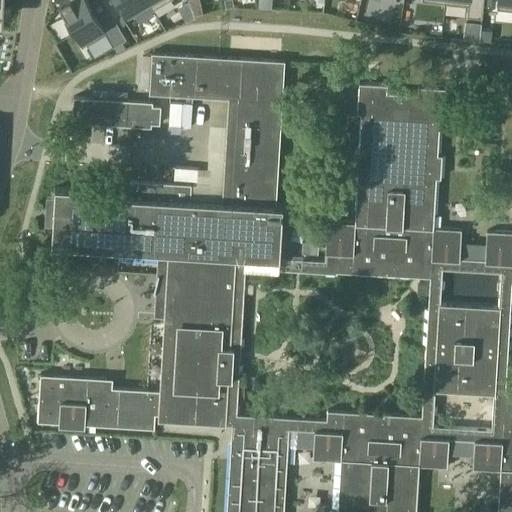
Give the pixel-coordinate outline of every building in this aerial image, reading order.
[(88,0),(60,0),(85,43),(106,31),(88,0)] [(149,0),(120,0),(131,16),(151,4),(149,0)] [(149,0),(151,4),(154,8),(167,0),(149,0)] [(469,0),(469,5),(467,15),(482,17),(484,4),(483,0),(469,0)] [(511,0),(497,0),(497,8),(511,9),(511,0)] [(121,11),(113,15),(120,26),(127,22),(121,11)] [(41,373),(38,420),(59,421),(59,424),(85,426),(85,423),(154,427),(155,413),(159,413),(158,420),(232,424),(227,511),(283,511),(289,428),(315,430),(314,458),(341,460),(338,510),(334,510),(334,511),(416,511),(419,465),(447,467),(449,437),(475,439),(473,468),(501,470),(498,511),(511,511),(511,232),(487,231),(485,259),(460,258),(461,229),(433,227),(436,177),(440,177),(442,155),(438,155),(440,118),(444,118),(446,88),(418,86),(418,94),(386,92),(387,84),(359,82),(357,113),(362,113),(360,150),(356,150),(355,172),(358,173),(356,223),(328,221),(325,260),(280,257),(283,205),(276,205),(285,60),(152,52),(150,92),(229,97),(222,201),(190,200),(191,183),(115,178),(114,195),(90,193),(90,189),(55,187),(52,244),(169,251),(167,273),(161,273),(161,272),(160,272),(155,292),(156,292),(156,291),(166,292),(164,325),(171,325),(168,390),(106,386),(106,377),(41,373)] [(72,122),(152,126),(152,123),(160,123),(161,105),(153,105),(153,101),(74,97),(73,112),(72,122)]
